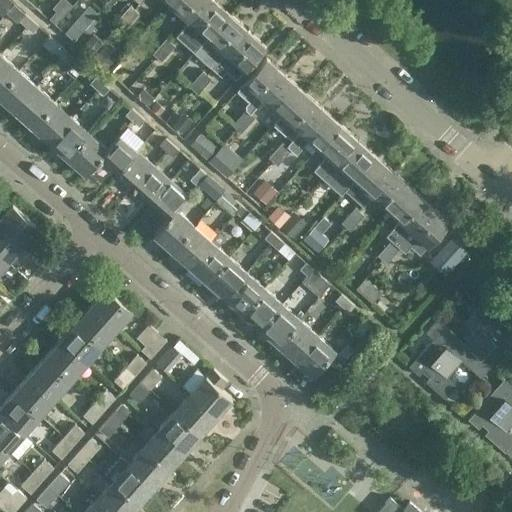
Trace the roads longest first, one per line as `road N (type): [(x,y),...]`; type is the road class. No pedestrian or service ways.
road 1 (residential): [(223,511),(273,421),(274,399),(260,377),(92,233)]
road 2 (residential): [(489,178),(292,0)]
road 3 (residential): [(0,339),(92,233)]
road 4 (residential): [(92,233),(0,149)]
